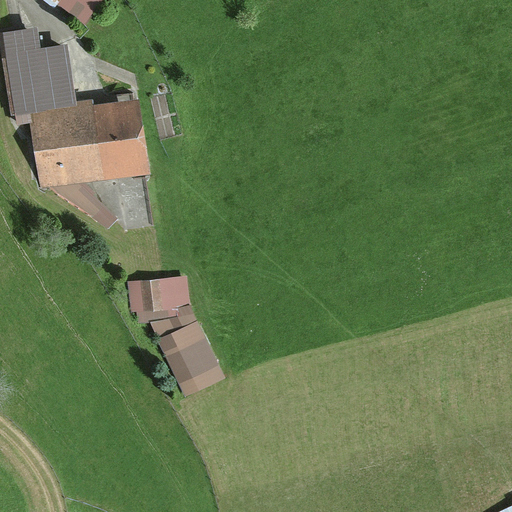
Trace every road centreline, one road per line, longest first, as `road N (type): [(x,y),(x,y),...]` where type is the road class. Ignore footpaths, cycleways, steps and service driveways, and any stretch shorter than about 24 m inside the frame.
road 1 (track): [(0,97),(9,144),(34,192),(116,244)]
road 2 (track): [(27,0),(84,57),(132,78)]
